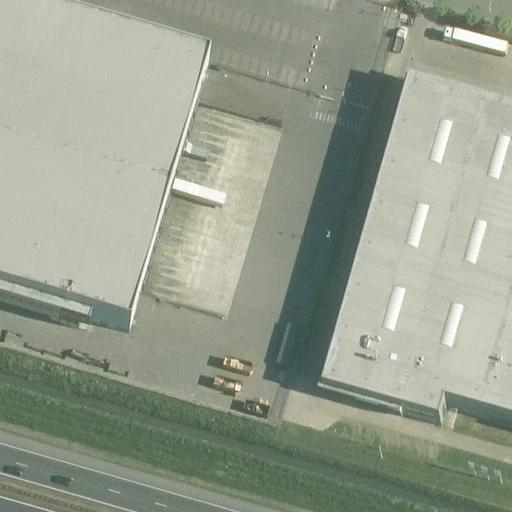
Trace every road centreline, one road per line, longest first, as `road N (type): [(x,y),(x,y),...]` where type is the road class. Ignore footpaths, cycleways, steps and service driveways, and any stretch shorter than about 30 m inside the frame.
road 1 (unknown): [(511,453),(324,402),(315,387),(414,52),(450,44)]
road 2 (motorway): [(182,511),(0,459)]
